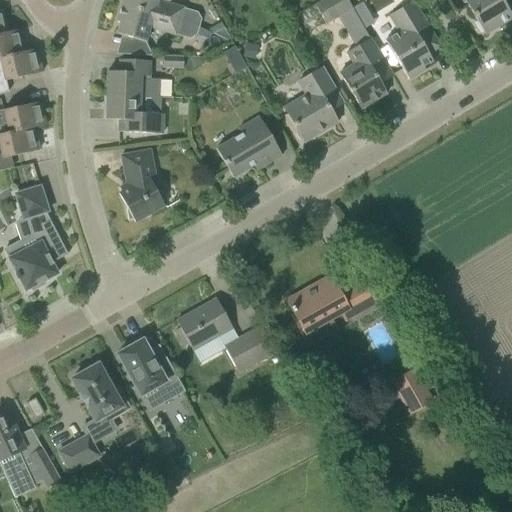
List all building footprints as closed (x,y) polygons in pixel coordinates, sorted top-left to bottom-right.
[(121,0),(120,5),(197,27),(199,18),(193,12),(156,1),(156,0),(121,0)] [(321,0),(313,4),(325,25),(352,9),(345,0),(321,0)] [(462,0),(476,21),(473,23),(480,34),(482,33),(484,35),(511,18),(502,2),(504,0),(462,0)] [(384,41),(408,80),(424,71),(422,67),(432,62),(427,54),(440,47),(412,1),(391,14),(397,24),(394,27),(398,33),(384,41)] [(197,27),(120,5),(115,22),(119,23),(116,34),(135,40),(145,43),(149,28),(186,39),(195,35),(197,27)] [(224,29),(214,35),(229,42),(231,41),(224,29)] [(0,58),(24,53),(24,52),(19,30),(7,33),(0,34),(0,58)] [(339,74),(350,92),(360,109),(386,94),(379,84),(392,76),(369,39),(345,53),(353,65),(339,74)] [(245,44),(242,56),(251,59),(254,46),(245,44)] [(234,47),(223,53),(228,63),(240,57),(234,47)] [(0,58),(0,65),(4,82),(41,73),(35,50),(24,52),(24,53),(0,58)] [(162,68),(182,69),(182,57),(163,56),(162,68)] [(106,72),(105,96),(144,97),(158,98),(159,81),(149,81),(150,62),(119,61),(118,73),(106,72)] [(295,134),(299,141),(301,139),(303,143),(337,123),(330,111),(343,103),(333,86),(322,68),(297,83),(305,95),(283,109),(297,133),(295,134)] [(144,97),(105,96),(105,120),(116,121),(116,133),(147,134),(147,133),(163,133),(163,115),(148,115),(148,114),(143,114),(144,97)] [(2,111),(7,133),(8,134),(33,128),(33,129),(45,126),(39,102),(2,111)] [(247,130),(215,149),(232,179),(260,162),(263,167),(281,156),(258,117),(244,126),(247,130)] [(8,134),(7,133),(0,134),(0,155),(1,159),(38,151),(33,129),(33,128),(8,134)] [(155,192),(161,189),(154,176),(149,151),(120,157),(126,189),(118,194),(134,223),(163,206),(155,192)] [(54,271),(50,264),(67,255),(44,213),(47,212),(39,187),(14,195),(22,220),(26,219),(31,236),(3,250),(15,275),(14,275),(17,280),(18,279),(24,291),(30,288),(31,291),(43,285),(42,282),(47,279),(45,276),(54,271)] [(287,301),(297,319),(305,334),(340,314),(344,320),(375,303),(362,280),(337,294),(328,278),(287,301)] [(179,329),(174,331),(182,347),(188,344),(192,351),(232,329),(215,299),(175,321),(179,329)] [(223,347),(238,373),(275,353),(260,327),(223,347)] [(157,368),(141,341),(135,344),(133,341),(120,348),(122,351),(116,355),(139,397),(154,388),(163,404),(184,392),(167,362),(157,368)] [(112,392),(97,365),(88,370),(87,367),(77,372),(79,375),(71,380),(78,393),(77,394),(85,409),(86,408),(94,422),(105,416),(108,421),(128,410),(117,390),(112,392)] [(392,384),(409,414),(430,402),(412,372),(392,384)] [(25,403),(34,420),(43,415),(34,398),(25,403)] [(27,457),(13,426),(9,428),(3,416),(0,417),(0,467),(8,486),(37,473),(47,488),(60,482),(40,450),(27,457)] [(431,426),(424,429),(429,441),(437,437),(431,426)] [(69,473),(98,457),(86,436),(57,452),(69,473)]
